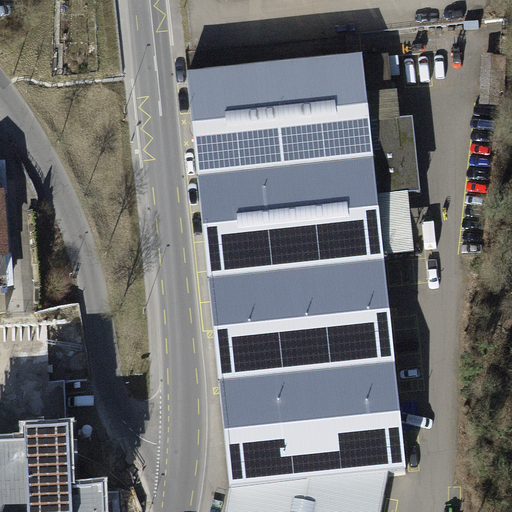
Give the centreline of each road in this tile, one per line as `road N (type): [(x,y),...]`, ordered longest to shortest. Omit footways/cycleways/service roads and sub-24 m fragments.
road 1 (tertiary): [(147,0),(183,345),(184,457)]
road 2 (unclassified): [(0,87),(62,193),(95,282),(111,383),(135,431),(184,457)]
road 3 (unknown): [(412,511),(446,104)]
